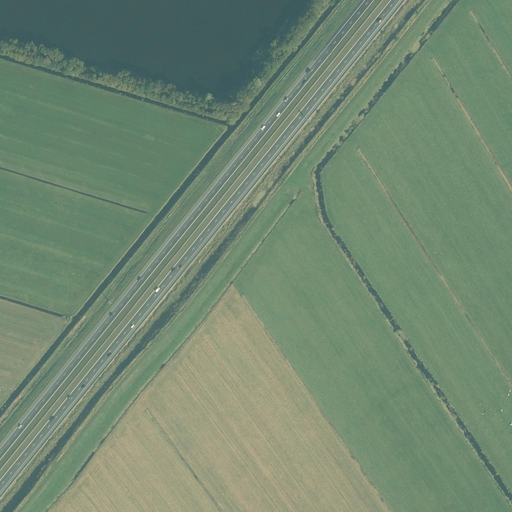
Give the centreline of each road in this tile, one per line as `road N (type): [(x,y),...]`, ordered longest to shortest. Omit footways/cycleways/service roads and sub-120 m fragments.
road 1 (motorway): [(0,483),(393,0)]
road 2 (motorway): [(368,0),(0,450)]
